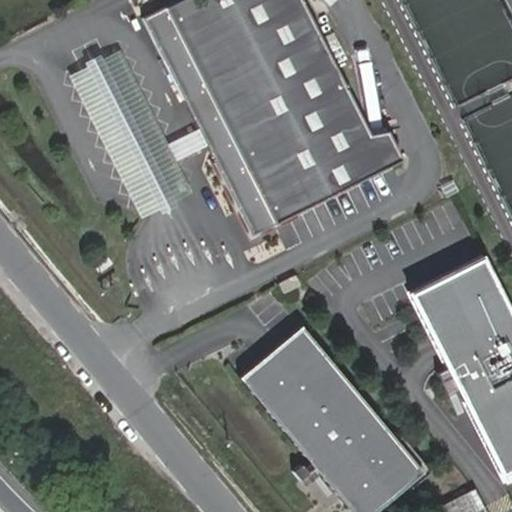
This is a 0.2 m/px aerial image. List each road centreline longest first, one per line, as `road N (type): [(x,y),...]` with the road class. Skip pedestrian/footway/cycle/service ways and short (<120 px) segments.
road 1 (unknown): [(505,511),(367,317),(367,278),(456,221)]
road 2 (unclassified): [(230,511),(0,238)]
